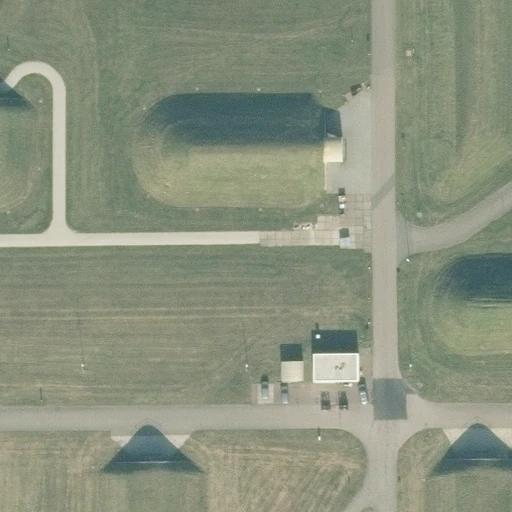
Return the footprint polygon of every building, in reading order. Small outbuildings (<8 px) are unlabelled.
[(326,138),(326,126),(177,127),(178,175),(326,174),(326,162),(326,138)] [(332,138),(326,138),(326,162),(332,162),(344,162),(343,137),(332,138)] [(346,236),(336,235),(336,243),(346,243),(346,236)] [(314,355),(315,382),(360,382),(360,354),(314,355)] [(304,362),(283,363),(283,383),(304,382),(304,362)] [(472,459),(462,459),(462,511),(510,511),(510,459),(506,459),(496,459),(472,459)] [(136,462),(130,462),(130,511),(178,511),(178,461),(169,462),(158,462),(144,462),(136,462)]
